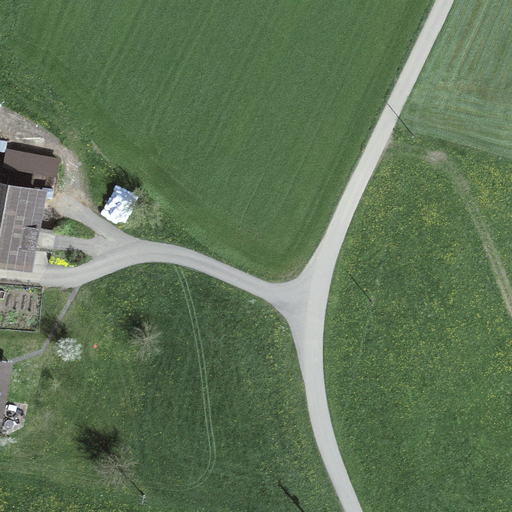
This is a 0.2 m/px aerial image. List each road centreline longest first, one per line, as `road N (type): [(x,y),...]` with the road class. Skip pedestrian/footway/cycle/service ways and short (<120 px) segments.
road 1 (unclassified): [(352,511),(317,403),(315,306),(337,229),(444,0)]
road 2 (track): [(315,306),(156,252),(75,276),(0,275)]
road 3 (track): [(129,256),(70,201),(28,178),(0,175)]
